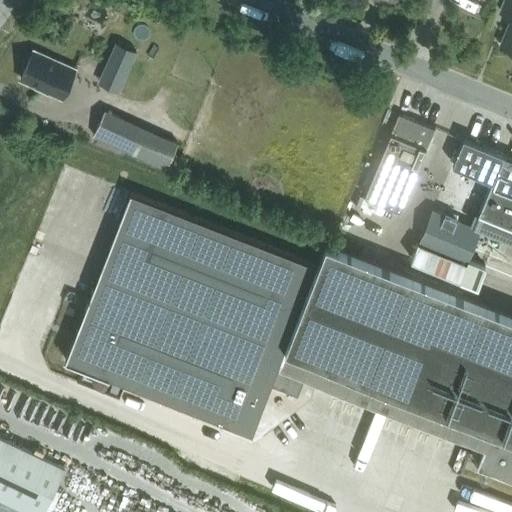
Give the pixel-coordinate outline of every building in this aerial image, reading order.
[(511,0),(504,0),(500,13),(511,18),(500,45),(511,50),(511,0)] [(108,64),(126,72),(136,50),(117,41),(108,64)] [(20,78),(62,97),(75,69),(33,49),(20,78)] [(134,121),(104,108),(92,134),(122,147),(134,121)] [(385,145),(386,146),(366,195),(365,194),(364,195),(400,210),(414,177),(412,176),(433,128),(434,128),(435,127),(399,112),(385,145)] [(151,161),(166,167),(178,141),(163,134),(151,161)] [(511,157),(507,155),(507,154),(503,153),(502,155),(463,139),(453,163),(492,179),(478,212),(482,214),(483,213),(511,225),(511,157)] [(317,264),(131,191),(66,359),(252,431),(270,384),(317,264)] [(432,208),(418,241),(411,258),(460,278),(481,228),(433,208),(432,208)] [(317,264),(270,384),(298,394),(305,374),(485,443),(478,462),(511,474),(511,314),(326,242),(317,264)] [(0,496),(33,511),(43,511),(66,465),(0,434),(0,496)]
